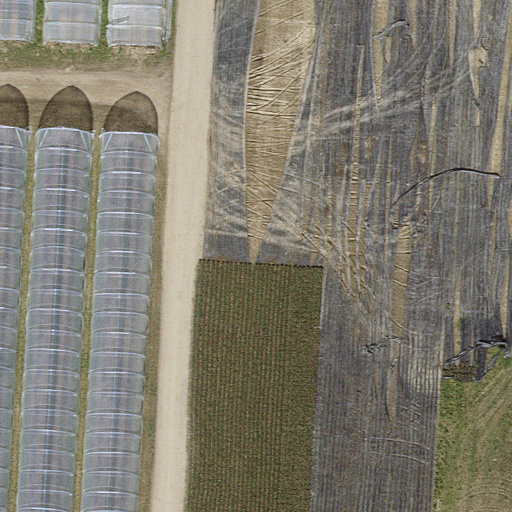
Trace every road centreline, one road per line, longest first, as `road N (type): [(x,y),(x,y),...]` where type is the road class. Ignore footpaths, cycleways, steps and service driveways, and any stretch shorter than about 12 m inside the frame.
road 1 (track): [(170,511),(200,0)]
road 2 (track): [(0,87),(194,90)]
